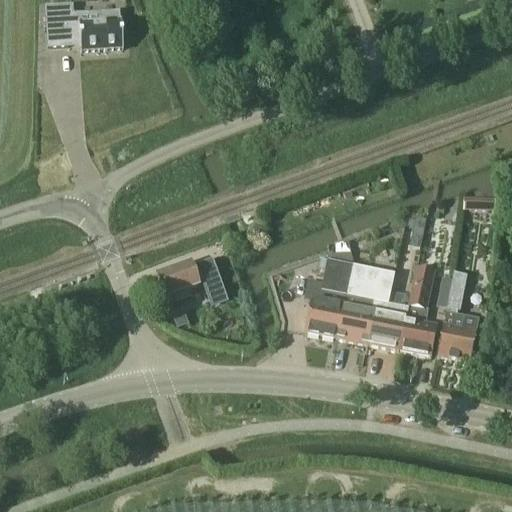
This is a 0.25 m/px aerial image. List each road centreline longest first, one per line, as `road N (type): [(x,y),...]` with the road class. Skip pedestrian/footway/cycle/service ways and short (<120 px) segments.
road 1 (unclassified): [(84,217),(123,179),(167,156),(511,29)]
road 2 (secondary): [(158,388),(282,386),(511,428)]
road 3 (unclassified): [(158,388),(84,217)]
road 4 (secondary): [(0,428),(158,388)]
